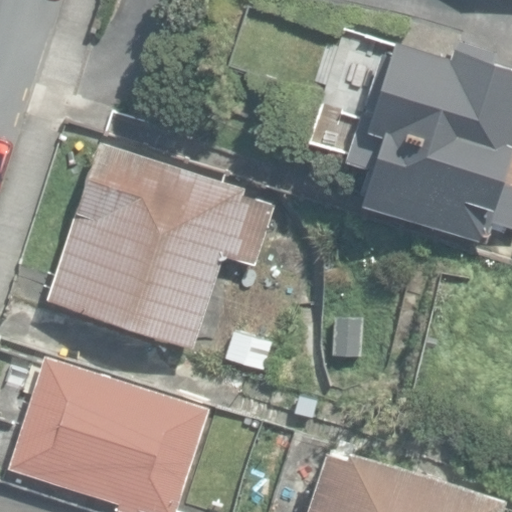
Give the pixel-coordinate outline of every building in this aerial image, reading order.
[(301,35),(269,21),(254,57),(287,70),(301,35)] [(364,201),(487,240),(493,221),(511,227),(511,179),(508,178),(511,164),(511,62),(454,44),(451,54),(397,37),(373,112),(363,109),(348,157),(375,166),(364,201)] [(49,296),(193,346),(226,254),(257,265),(278,204),(244,193),(247,187),(104,137),(49,296)] [(371,316),(332,314),(330,354),(369,356),(371,316)] [(227,355),(267,367),(275,339),(235,327),(227,355)] [(140,511),(142,508),(155,511),(175,511),(210,406),(50,355),(14,466),(120,500),(118,507),(131,511),(140,511)] [(503,511),(508,498),(353,448),(351,453),(329,446),(308,511),(503,511)]
